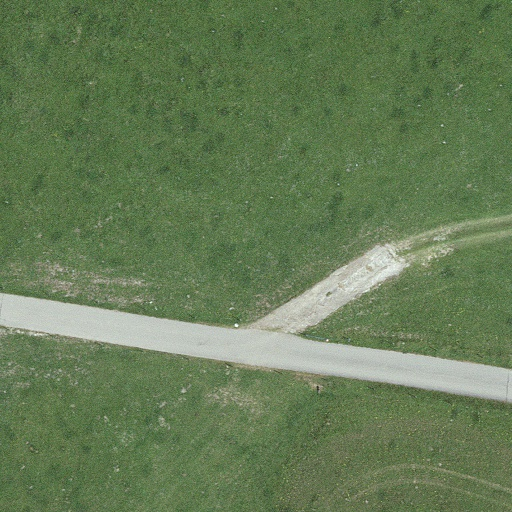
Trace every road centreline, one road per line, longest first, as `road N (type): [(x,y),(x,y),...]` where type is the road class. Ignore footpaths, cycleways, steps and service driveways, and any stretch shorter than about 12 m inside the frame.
road 1 (unclassified): [(0,311),(511,387)]
road 2 (track): [(246,348),(396,255),(511,224)]
